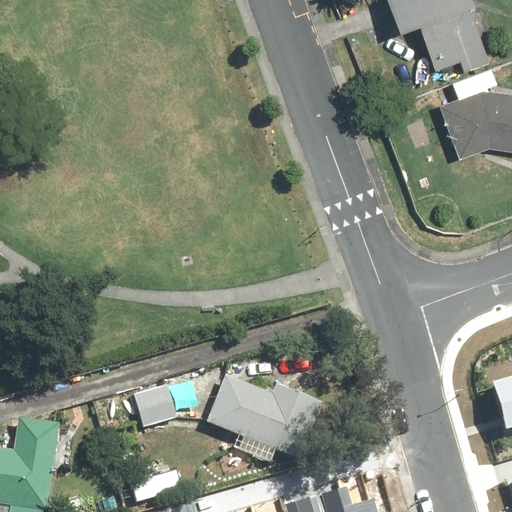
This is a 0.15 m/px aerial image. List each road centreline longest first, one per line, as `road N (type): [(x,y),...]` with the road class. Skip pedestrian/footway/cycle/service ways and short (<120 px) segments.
road 1 (residential): [(278,0),(389,318)]
road 2 (residential): [(389,318),(447,511)]
road 3 (residential): [(389,318),(511,274)]
